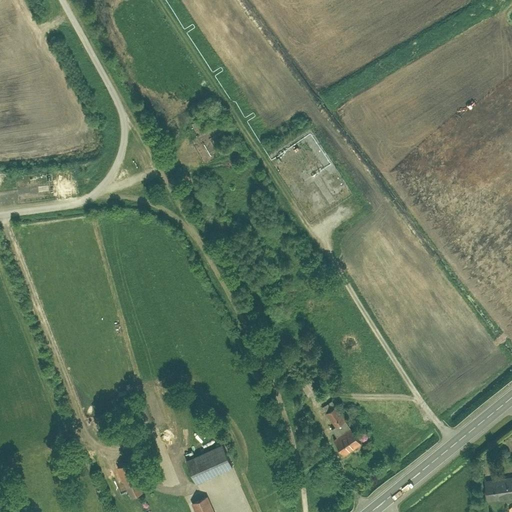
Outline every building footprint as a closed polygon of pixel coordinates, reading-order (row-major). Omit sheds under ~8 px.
[(310,380),(300,386),(307,396),(317,390),(310,380)] [(323,410),(333,426),(342,420),(332,405),(323,410)] [(334,443),(344,457),(361,445),(351,431),(334,443)] [(185,463),(196,486),(232,470),(222,446),(185,463)] [(511,474),(484,478),(487,504),(511,500),(511,474)] [(191,505),(194,511),(214,511),(207,497),(191,505)]
